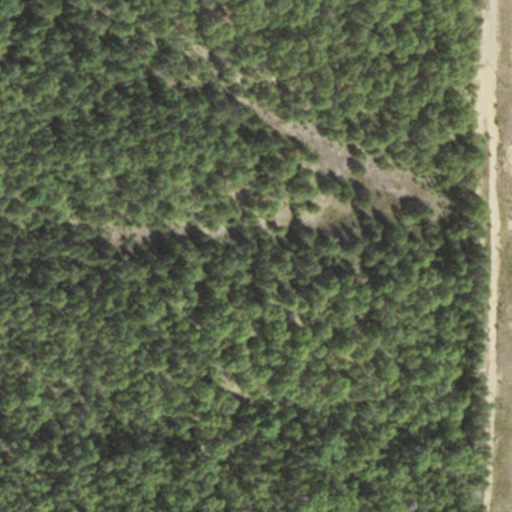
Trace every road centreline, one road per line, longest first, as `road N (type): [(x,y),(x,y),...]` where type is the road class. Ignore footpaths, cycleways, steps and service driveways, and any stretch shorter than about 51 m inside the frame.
road 1 (track): [(490,382),(487,0)]
road 2 (track): [(487,511),(490,382)]
